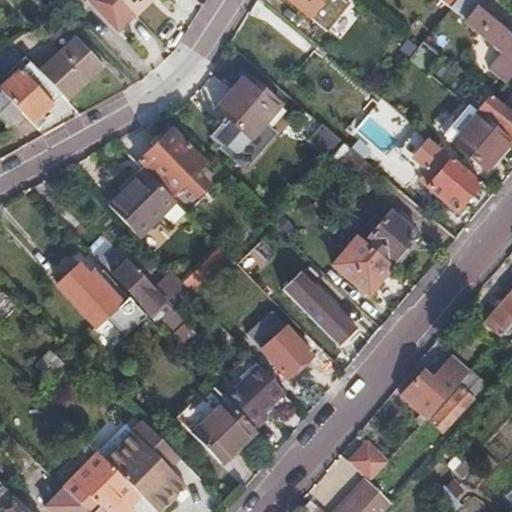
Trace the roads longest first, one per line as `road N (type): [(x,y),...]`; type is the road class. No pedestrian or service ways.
road 1 (residential): [(255,511),(511,210)]
road 2 (residential): [(0,182),(153,99),(199,55),(235,0)]
